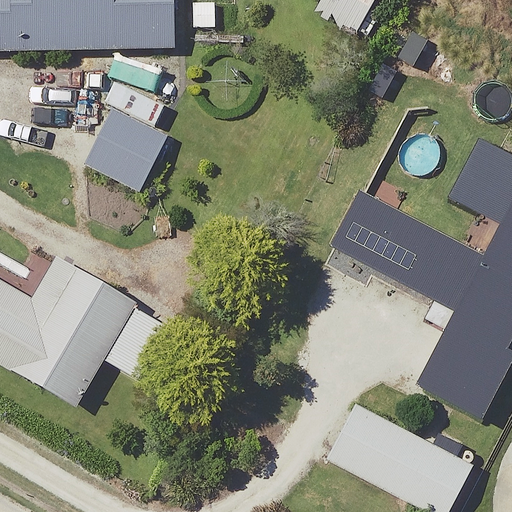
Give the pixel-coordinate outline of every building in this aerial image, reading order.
[(0,0),(0,52),(174,50),(173,0),(0,0)] [(168,139),(110,113),(85,169),(143,195),(168,139)] [(511,338),(511,163),(477,147),(450,203),(503,229),(486,264),(359,201),(332,254),(439,307),(430,325),(450,335),(421,393),(479,422),(511,358),(504,355),(511,338)] [(170,329),(57,265),(34,305),(0,285),(0,367),(75,411),(103,363),(139,383),(170,329)] [(450,511),(472,470),(355,410),(327,464),(420,511),(450,511)]
